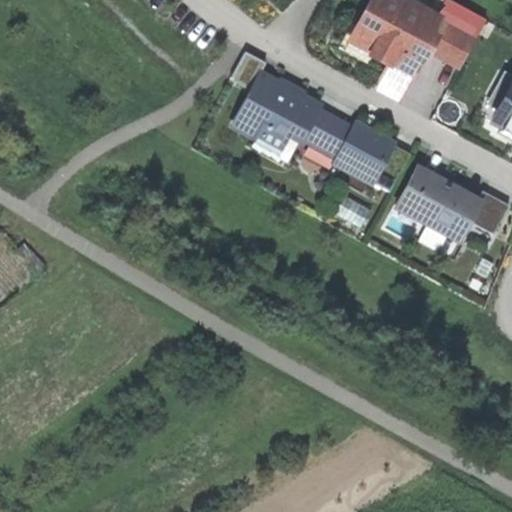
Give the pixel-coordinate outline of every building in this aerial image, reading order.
[(437,17),(405,0),(368,0),(344,47),(367,59),(366,64),(385,74),(374,94),(400,107),(427,57),(458,73),(485,24),(445,2),(437,17)] [(511,70),(506,68),(481,124),(511,137),(511,70)] [(305,97),(259,73),(228,132),(279,159),(287,144),(300,150),(302,147),(335,164),(332,169),(373,189),(392,150),(394,148),(355,128),(353,132),(318,115),(321,109),(303,100),(305,97)] [(392,150),(373,189),(389,197),(409,158),(392,150)] [(482,204),(415,169),(391,215),(424,232),(417,246),(436,257),(444,242),(458,249),(470,226),(482,204)] [(482,204),(470,226),(491,237),(505,210),(485,199),(482,204)]
